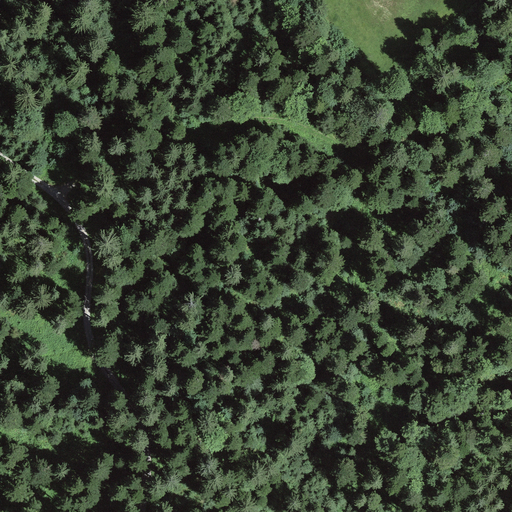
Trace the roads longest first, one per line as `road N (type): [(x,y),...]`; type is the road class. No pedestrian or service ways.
road 1 (track): [(0,157),(55,193),(82,227),(88,337),(145,434),(142,511)]
road 2 (track): [(55,193),(220,129),(266,125),(305,135),(366,172)]
